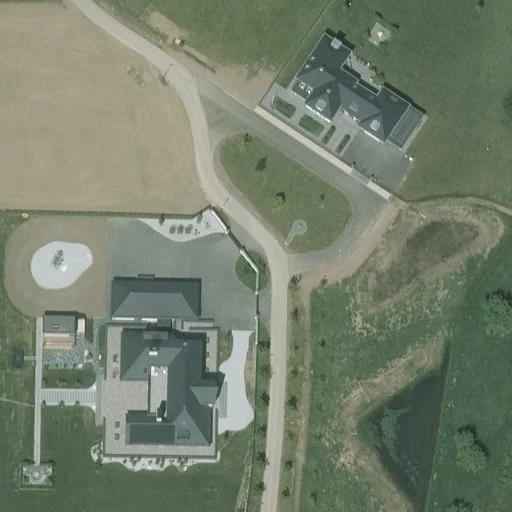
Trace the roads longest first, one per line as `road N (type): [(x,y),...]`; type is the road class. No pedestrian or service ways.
road 1 (unclassified): [(246,119),(363,203),(350,243),(318,261),(282,267)]
road 2 (unclassified): [(266,511),(282,267)]
road 3 (unclassified): [(282,267),(208,182),(202,144)]
road 4 (unclassified): [(187,80),(80,0)]
